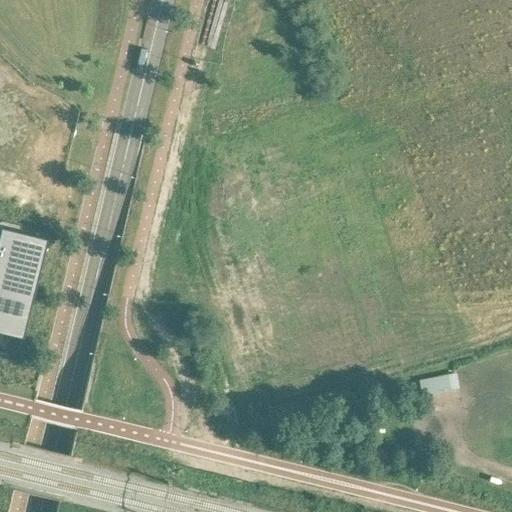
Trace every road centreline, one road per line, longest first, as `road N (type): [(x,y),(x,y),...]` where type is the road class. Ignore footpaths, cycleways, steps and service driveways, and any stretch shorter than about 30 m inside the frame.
road 1 (secondary): [(39,511),(161,0)]
road 2 (unclassified): [(454,511),(297,473)]
